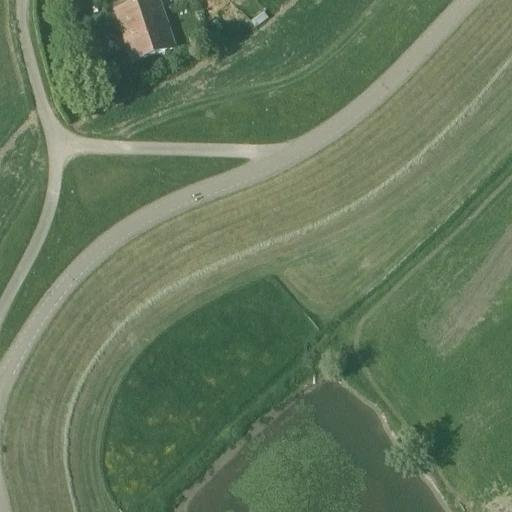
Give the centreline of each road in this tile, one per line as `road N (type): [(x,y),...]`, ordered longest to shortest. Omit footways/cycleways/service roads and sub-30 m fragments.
road 1 (unclassified): [(284,159),(125,226),(60,284),(0,384)]
road 2 (unclassified): [(466,0),(376,92),(284,159)]
road 3 (unclassified): [(56,137),(91,148),(284,159)]
road 4 (unclassified): [(0,313),(42,221),(55,180),(56,137)]
road 5 (unclassified): [(56,137),(21,38),(23,0)]
